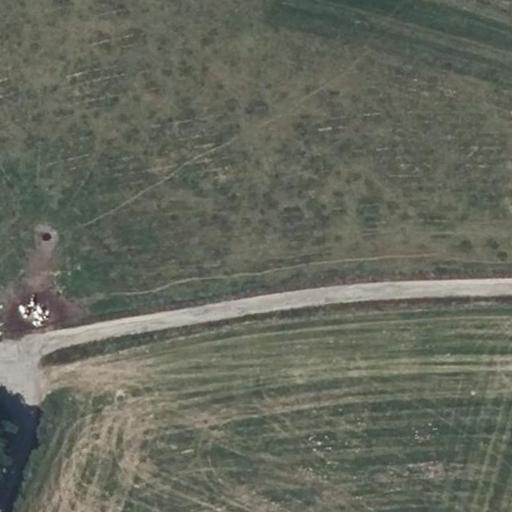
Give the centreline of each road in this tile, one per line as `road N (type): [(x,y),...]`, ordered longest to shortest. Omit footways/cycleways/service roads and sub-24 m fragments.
road 1 (track): [(511,281),(345,287),(20,342)]
road 2 (unclassified): [(0,484),(32,380),(20,342),(0,346)]
